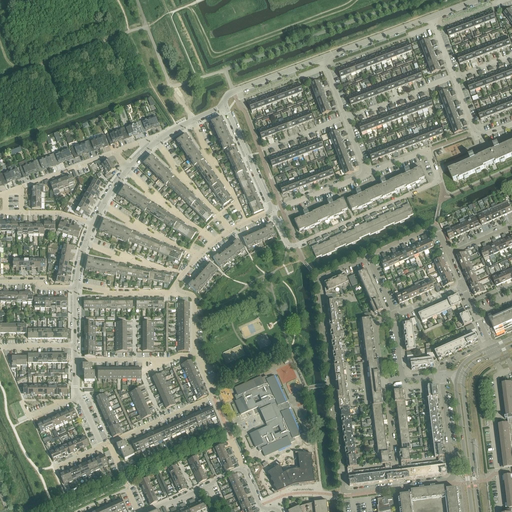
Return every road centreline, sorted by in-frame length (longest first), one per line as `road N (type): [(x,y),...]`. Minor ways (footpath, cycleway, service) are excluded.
road 1 (residential): [(450,449),(449,479),(343,492),(317,279),(368,255)]
road 2 (residential): [(272,210),(291,246),(438,181),(435,173)]
road 3 (residential): [(102,446),(213,396),(195,353)]
road 4 (residential): [(497,511),(492,424),(501,412),(501,372)]
road 5 (tertiary): [(478,511),(463,378)]
road 6 (residential): [(170,293),(214,242),(272,210)]
road 7 (residential): [(75,359),(195,353)]
road 8 (residential): [(127,170),(156,141),(224,101)]
